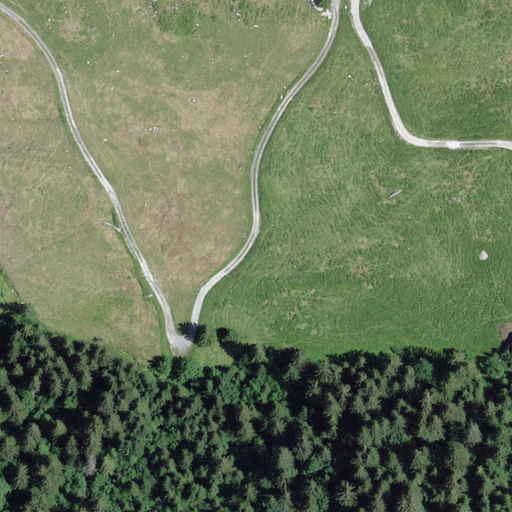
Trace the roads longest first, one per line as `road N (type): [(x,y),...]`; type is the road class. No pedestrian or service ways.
road 1 (unclassified): [(0,7),(49,59),(75,139),(115,201),(173,340),(185,343),(205,286),(253,234),(262,141),(324,51),(334,0)]
road 2 (unclassified): [(353,0),(406,139),(511,147)]
